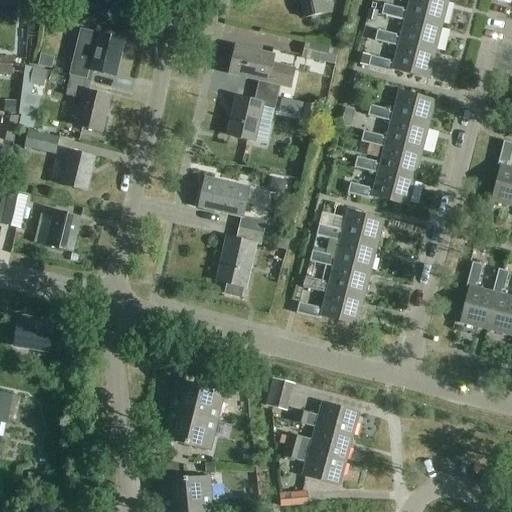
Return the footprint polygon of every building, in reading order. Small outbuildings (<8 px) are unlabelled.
[(0,0),(0,16),(17,17),(18,1),(0,0)] [(299,0),(305,19),(327,13),(323,0),(299,0)] [(381,15),(391,18),(404,21),(405,20),(440,29),(447,3),(435,0),(409,0),(406,12),(403,12),(403,10),(384,5),(381,15)] [(378,13),(370,10),(367,20),(375,22),(378,13)] [(375,40),(385,43),(398,46),(433,55),(440,29),(405,20),(404,21),(400,39),(396,38),(396,36),(377,31),(375,40)] [(75,58),(70,77),(91,82),(93,72),(115,77),(124,41),(97,35),(81,31),(75,58)] [(305,44),(302,57),(335,65),(338,51),(305,44)] [(368,67),(378,69),(391,73),(392,70),(427,79),(433,55),(398,46),(393,65),(389,64),(390,62),(370,57),(368,67)] [(259,81),(256,92),(278,97),(280,87),(291,90),(295,70),(272,64),(274,56),(235,47),(229,74),(259,81)] [(64,68),(66,58),(49,54),(47,64),(64,68)] [(0,74),(12,75),(13,60),(0,58),(0,74)] [(43,88),(46,72),(33,68),(29,85),(43,88)] [(88,92),(91,82),(70,77),(66,96),(82,100),(76,127),(102,133),(110,97),(88,92)] [(275,111),(278,97),(256,92),(254,102),(236,98),(227,136),(254,142),(262,108),(275,111)] [(367,116),(390,122),(391,120),(427,129),(433,103),(397,94),(392,114),(389,113),(389,111),(370,106),(367,116)] [(15,102),(4,102),(3,114),(15,114),(15,102)] [(316,124),(319,108),(304,105),(301,121),(316,124)] [(353,113),(345,110),(341,122),(349,124),(353,113)] [(3,142),(13,144),(19,117),(9,118),(3,142)] [(361,142),(384,148),(384,146),(420,155),(427,129),(391,120),(390,122),(386,140),(382,139),(383,137),(363,132),(361,142)] [(28,133),(25,148),(55,155),(58,140),(28,133)] [(491,203),(511,209),(511,170),(505,169),(507,163),(508,164),(511,148),(511,144),(505,143),(498,167),(500,167),(491,203)] [(0,145),(0,158),(7,160),(8,160),(11,148),(0,145)] [(354,168),(377,174),(377,172),(413,182),(420,155),(384,146),(384,148),(379,166),(376,165),(376,163),(356,158),(354,168)] [(88,192),(95,160),(68,153),(61,185),(88,192)] [(347,194),(357,197),(356,197),(370,201),(370,199),(407,208),(413,182),(377,172),(377,174),(372,193),(368,192),(369,189),(350,184),(347,194)] [(200,208),(242,218),(249,191),(207,180),(200,208)] [(2,193),(0,201),(0,224),(0,225),(16,229),(23,198),(8,194),(2,193)] [(316,236),(327,239),(339,242),(340,238),(376,248),(383,221),(347,212),(341,235),(337,233),(338,231),(319,226),(316,236)] [(73,253),(81,220),(54,213),(46,246),(73,253)] [(264,235),(274,237),(276,226),(242,218),(239,229),(264,235)] [(218,282),(226,284),(224,295),(241,299),(244,289),(245,289),(256,246),(261,247),(264,235),(239,229),(237,241),(228,239),(218,282)] [(309,262),(320,265),(332,268),(333,264),(369,274),(376,248),(340,238),(339,242),(334,261),(331,260),(331,257),(312,252),(309,262)] [(303,288),(314,291),(326,294),(327,291),(363,300),(369,274),(333,264),(332,268),(327,286),(324,285),(325,283),(305,278),(303,288)] [(459,325),(485,331),(495,296),(493,295),(473,290),(475,285),(477,285),(482,266),(473,264),(467,289),(468,289),(459,325)] [(495,296),(485,331),(511,338),(511,336),(511,300),(502,298),(505,285),(508,273),(500,271),(493,295),(495,296)] [(296,314),(307,316),(320,320),(320,317),(356,326),(363,300),(327,291),(326,294),(321,312),(318,311),(318,309),(299,304),(296,314)] [(16,320),(11,348),(49,354),(54,327),(16,320)] [(272,379),(265,407),(278,410),(285,412),(292,385),(285,383),(272,379)] [(177,382),(170,411),(193,417),(200,388),(177,382)] [(200,388),(193,417),(216,423),(224,394),(200,388)] [(0,436),(3,437),(12,396),(0,393),(0,436)] [(292,424),(314,430),(351,440),(359,414),(321,403),(317,419),(295,413),(292,424)] [(162,440),(186,446),(193,417),(170,411),(162,440)] [(193,417),(186,446),(209,452),(216,423),(193,417)] [(286,446),(285,449),(345,465),(351,440),(314,430),(311,443),(289,436),(288,438),(286,446)] [(281,436),(279,444),(286,446),(288,438),(281,436)] [(339,487),(345,465),(285,449),(282,461),(305,468),(302,477),(339,487)] [(254,465),(256,457),(244,454),(242,462),(254,465)] [(177,463),(165,464),(165,474),(178,474),(177,463)] [(213,463),(204,464),(205,475),(214,474),(213,463)] [(41,476),(28,474),(26,488),(39,489),(41,476)] [(184,481),(187,511),(211,508),(208,478),(184,481)] [(160,483),(163,511),(177,511),(187,511),(184,481),(160,483)] [(279,495),(280,508),(308,505),(306,492),(279,495)]
